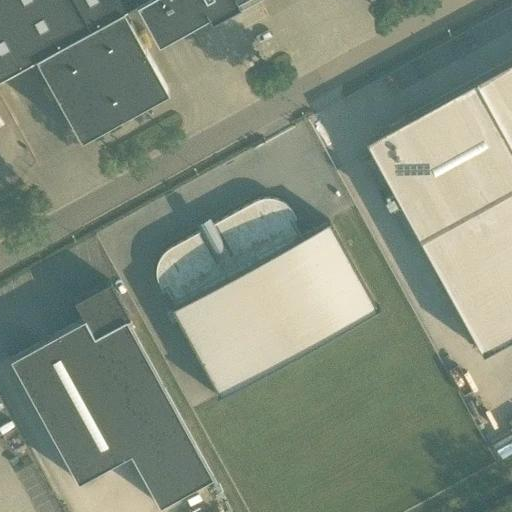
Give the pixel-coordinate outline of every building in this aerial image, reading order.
[(158,40),(208,12),(211,18),(240,2),(238,0),(0,0),(0,75),(36,56),(81,138),(168,90),(123,8),(137,1),(158,40)] [(511,58),(404,118),(405,120),(391,127),(390,126),(381,130),(383,134),(371,140),(377,151),(374,153),(420,236),(425,234),(424,232),(438,224),(439,226),(446,222),(445,220),(464,210),(465,212),(499,193),(498,191),(511,184),(511,183),(511,58)] [(254,200),(212,224),(214,228),(205,233),(203,229),(171,246),(166,249),(163,252),(160,256),(158,261),(156,266),(156,270),(156,275),(157,280),(159,284),(163,291),(166,289),(175,305),(171,307),(219,394),(217,395),(217,396),(380,306),(379,306),(377,307),(329,220),(301,235),(292,220),(296,218),(292,211),(290,207),(286,204),(282,201),(278,199),(273,197),(269,197),(263,197),(259,198),(254,200)] [(0,218),(9,214),(4,206),(4,205),(0,207),(0,218)] [(130,317),(110,281),(74,300),(84,318),(10,358),(78,481),(131,453),(160,505),(213,476),(127,319),(130,317)]
